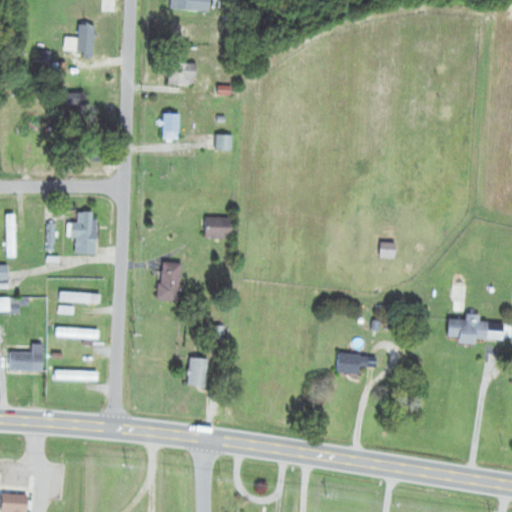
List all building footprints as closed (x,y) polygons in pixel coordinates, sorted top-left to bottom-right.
[(176,0),(176,12),(212,12),(212,0),(176,0)] [(66,39),(66,53),(95,53),(95,26),(80,26),(80,39),(66,39)] [(169,64),(169,86),(198,86),(198,64),(169,64)] [(88,94),(66,94),(66,108),(88,108),(88,94)] [(164,139),(181,139),(181,115),(164,115),(164,139)] [(218,151),(233,151),(233,137),(218,137),(218,151)] [(77,255),(98,255),(98,213),(77,213),(77,255)] [(6,216),(6,258),(17,258),(17,216),(6,216)] [(206,240),(233,240),(233,218),(206,218),(206,240)] [(180,303),(184,265),(163,263),(160,301),(180,303)] [(468,279),(455,279),(455,306),(468,306),(468,279)] [(20,314),(20,299),(0,299),(0,314),(20,314)] [(490,322),(482,322),(482,316),(468,316),(468,321),(451,320),(450,340),(489,342),(490,322)] [(100,330),(57,330),(57,339),(100,339),(100,330)] [(44,345),(33,345),(33,353),(11,353),(11,372),(44,372),(44,345)] [(362,367),(377,369),(379,357),(341,353),(339,373),(361,375),(362,367)] [(209,360),(190,359),(189,387),(208,388),(209,360)] [(99,372),(55,372),(55,381),(99,381),(99,372)] [(28,511),(28,495),(2,495),(1,511),(28,511)]
